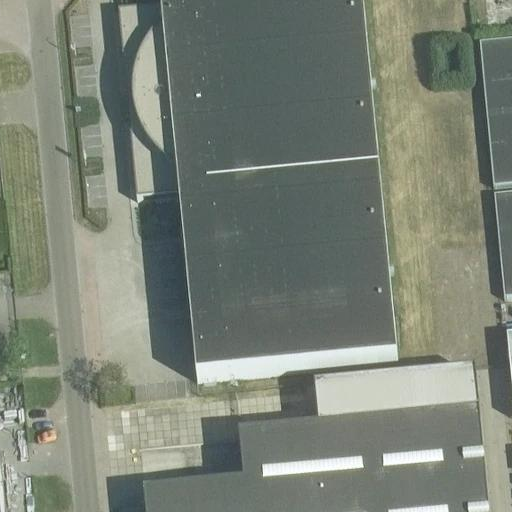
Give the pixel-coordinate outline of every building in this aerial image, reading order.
[(197,384),(407,364),(364,0),(160,0),(162,10),(119,14),(137,203),(180,199),(197,384)] [(511,42),(480,46),(487,118),(511,115),(511,42)] [(511,115),(487,118),(494,190),(511,188),(511,115)] [(504,302),(511,300),(511,196),(494,198),(504,302)] [(488,511),(480,417),(260,438),(240,440),(245,490),(145,499),(146,511),(488,511)]
